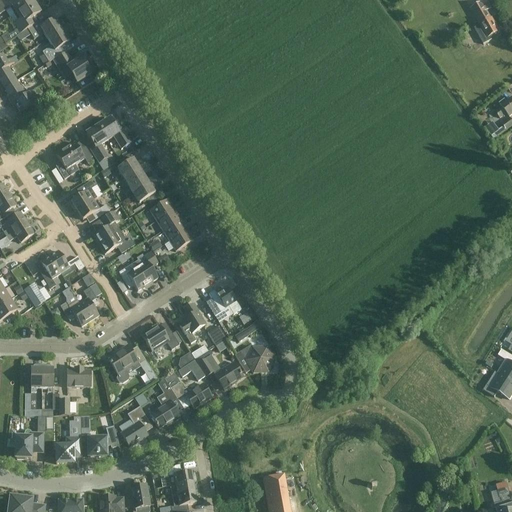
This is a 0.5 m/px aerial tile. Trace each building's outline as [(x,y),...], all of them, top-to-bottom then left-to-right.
[(16,13),(33,2),(32,0),(0,0),(0,14),(12,7),(16,13)] [(33,2),(16,13),(20,20),(15,24),(18,29),(13,32),(16,37),(17,37),(17,36),(28,30),(33,26),(30,21),(41,14),(33,2)] [(471,10),(479,26),(474,29),(483,46),(492,41),(491,38),(499,33),(492,19),(488,21),(483,14),(490,9),(486,2),(471,10)] [(33,26),(28,30),(30,34),(34,40),(43,34),(47,40),(62,31),(55,20),(44,28),(40,22),(33,26)] [(69,43),(62,31),(47,40),(52,47),(42,53),(44,56),(39,59),(44,67),(63,55),(60,49),(69,43)] [(8,35),(1,39),(5,45),(12,41),(11,40),(9,36),(8,35)] [(90,77),(90,76),(80,61),(73,65),(66,55),(55,62),(65,79),(72,75),(78,84),(82,91),(94,83),(90,77)] [(0,75),(9,69),(8,68),(19,61),(16,57),(6,63),(2,56),(0,57),(0,75)] [(17,82),(9,69),(0,75),(0,82),(4,89),(17,82)] [(10,103),(24,94),(17,82),(4,89),(9,97),(7,98),(10,103)] [(24,94),(10,103),(14,109),(16,107),(20,114),(34,105),(30,99),(35,96),(32,91),(26,95),(24,94)] [(511,100),(508,104),(505,100),(499,104),(502,108),(503,110),(496,115),(501,120),(507,115),(510,119),(511,116),(511,100)] [(511,120),(511,119),(502,126),(503,128),(500,131),(492,122),(484,128),(494,141),(506,131),(506,132),(511,127),(511,120)] [(98,128),(106,142),(113,138),(121,150),(131,144),(123,131),(119,134),(110,120),(98,128)] [(100,146),(106,142),(98,128),(86,135),(95,149),(91,151),(99,164),(108,158),(100,146)] [(71,145),(64,149),(76,167),(85,161),(88,166),(93,162),(91,159),(92,159),(86,150),(80,154),(75,145),(72,147),(71,145)] [(61,165),(56,169),(64,181),(70,178),(66,173),(76,167),(64,149),(59,153),(60,155),(56,157),(61,165)] [(117,170),(123,178),(145,164),(143,160),(136,165),(133,160),(117,170)] [(123,178),(128,187),(144,177),(141,173),(148,168),(145,164),(123,178)] [(107,170),(100,174),(104,179),(110,175),(107,170)] [(144,177),(128,187),(134,195),(156,181),(153,177),(147,181),(144,177)] [(159,186),(156,181),(134,195),(139,204),(155,194),(152,190),(159,186)] [(93,201),(93,202),(97,199),(92,190),(94,189),(91,183),(77,191),(80,198),(71,204),(76,212),(93,201)] [(0,202),(9,197),(2,186),(0,187),(0,202)] [(16,207),(9,197),(0,202),(0,211),(2,216),(16,207)] [(149,212),(156,222),(174,210),(168,200),(149,212)] [(93,201),(76,212),(82,221),(94,214),(98,220),(109,213),(106,207),(99,211),(93,202),(93,201)] [(156,222),(162,232),(181,221),(174,210),(156,222)] [(120,233),(114,224),(118,221),(113,213),(100,221),(105,229),(93,237),(99,246),(116,235),(120,233)] [(6,239),(27,225),(20,215),(7,223),(11,229),(3,234),(6,239)] [(162,232),(169,242),(187,231),(181,221),(162,232)] [(27,225),(6,239),(9,243),(17,238),(20,245),(34,236),(27,225)] [(194,241),(187,231),(169,242),(175,253),(194,241)] [(116,235),(99,246),(105,256),(122,244),(116,235)] [(158,248),(155,242),(149,246),(153,251),(158,248)] [(127,252),(117,257),(121,264),(131,259),(127,252)] [(49,259),(60,275),(74,266),(78,272),(84,268),(78,258),(67,266),(59,253),(49,259)] [(137,261),(133,264),(147,286),(157,280),(151,270),(158,265),(151,253),(144,258),(147,263),(141,267),(137,261)] [(163,256),(158,259),(161,265),(167,262),(163,256)] [(51,281),(60,275),(49,259),(41,264),(49,277),(44,281),(49,290),(55,287),(51,281)] [(136,292),(147,286),(133,264),(129,266),(130,267),(119,274),(129,290),(133,287),(136,292)] [(89,276),(82,280),(88,289),(95,284),(89,276)] [(120,282),(116,284),(119,289),(122,293),(122,294),(126,291),(120,282)] [(34,285),(24,292),(36,310),(46,304),(34,285)] [(19,289),(14,292),(17,297),(18,296),(22,293),(19,289)] [(222,292),(220,289),(209,296),(221,314),(229,309),(233,316),(241,311),(227,289),(222,292)] [(0,307),(10,300),(4,290),(0,292),(0,307)] [(88,299),(79,305),(90,323),(99,317),(93,308),(98,305),(89,290),(83,293),(88,299)] [(22,293),(18,296),(22,302),(27,299),(23,293),(22,293)] [(10,300),(0,307),(0,321),(17,311),(10,300)] [(81,328),(90,323),(79,305),(77,302),(69,308),(66,304),(60,308),(70,323),(76,319),(81,328)] [(199,314),(194,306),(184,312),(188,319),(183,322),(184,323),(179,327),(185,337),(186,336),(187,338),(186,338),(191,345),(196,342),(191,335),(206,326),(198,315),(199,314)] [(57,310),(51,313),(54,320),(60,316),(57,310)] [(165,337),(159,327),(142,338),(152,354),(166,345),(171,352),(179,347),(170,333),(165,337)] [(227,341),(218,328),(207,335),(216,348),(227,341)] [(248,338),(244,331),(235,337),(239,344),(248,338)] [(138,364),(128,348),(114,356),(115,358),(108,362),(118,377),(116,380),(119,384),(123,385),(128,382),(129,378),(126,372),(138,364)] [(275,361),(267,348),(252,349),(246,360),(241,353),(234,357),(246,375),(251,372),(253,375),(261,374),(261,372),(269,372),(275,361)] [(191,356),(195,361),(201,357),(198,352),(191,356)] [(212,354),(211,352),(195,362),(198,365),(197,365),(206,379),(213,374),(224,392),(236,384),(236,383),(243,379),(234,364),(221,372),(220,370),(219,371),(210,357),(212,356),(212,354)] [(506,361),(497,375),(499,376),(499,375),(511,383),(511,357),(507,354),(504,359),(506,361)] [(194,362),(189,355),(182,360),(187,366),(194,362)] [(143,361),(138,364),(140,368),(150,384),(156,381),(143,361)] [(191,372),(198,382),(204,378),(194,362),(187,366),(178,373),(182,379),(191,372)] [(33,370),(31,370),(30,394),(36,394),(36,391),(36,390),(41,390),(41,366),(35,366),(33,368),(33,370)] [(41,366),(41,390),(47,390),(47,394),(53,395),(53,371),(51,371),(51,367),(49,366),(41,366)] [(83,370),(74,370),(74,372),(67,372),(66,389),(90,389),(90,372),(82,372),(83,370)] [(487,386),(484,392),(494,398),(497,393),(510,401),(511,396),(511,383),(499,375),(499,376),(491,389),(487,386)] [(164,381),(158,385),(164,395),(157,400),(162,407),(149,415),(159,430),(166,426),(167,427),(180,419),(170,402),(175,399),(176,398),(170,390),(164,381)] [(176,398),(175,399),(177,402),(185,397),(193,410),(211,399),(203,385),(190,394),(187,389),(184,391),(180,384),(170,390),(176,398)] [(142,394),(134,400),(136,404),(145,398),(142,394)] [(114,398),(110,406),(117,409),(120,401),(114,398)] [(58,401),(58,411),(59,411),(59,418),(70,418),(70,401),(59,401),(58,401)] [(146,419),(139,408),(127,416),(134,427),(121,435),(129,449),(147,437),(138,424),(146,419)] [(65,447),(55,447),(56,465),(66,465),(66,463),(73,463),(73,459),(81,459),(81,438),(80,419),(74,419),(74,423),(69,423),(70,439),(65,439),(65,447)] [(105,429),(112,427),(110,419),(103,421),(105,429)] [(119,448),(114,428),(106,430),(108,439),(106,440),(106,439),(87,440),(88,458),(106,458),(106,448),(110,447),(111,450),(119,448)] [(30,432),(28,431),(26,432),(25,433),(24,433),(24,434),(24,439),(15,438),(15,459),(17,459),(16,461),(24,461),(24,459),(30,460),(31,454),(42,454),(43,435),(37,434),(31,434),(31,433),(30,432)] [(170,487),(192,483),(190,473),(173,476),(173,477),(168,478),(170,487)] [(263,481),(267,505),(268,511),(289,511),(283,477),(263,481)] [(172,497),(194,493),(192,483),(170,487),(172,497)] [(511,511),(511,502),(506,483),(496,486),(500,500),(501,500),(502,503),(494,506),(496,511),(511,511)] [(149,511),(149,508),(145,487),(131,489),(134,510),(135,510),(135,511),(149,511)] [(171,509),(171,511),(188,511),(187,506),(196,504),(194,493),(172,497),(174,508),(171,509)] [(32,500),(10,497),(7,511),(43,511),(45,507),(32,505),(32,500)] [(115,498),(99,499),(99,511),(123,511),(122,500),(115,500),(115,498)] [(445,511),(448,505),(440,501),(434,511),(445,511)] [(82,511),(82,502),(58,503),(58,511),(82,511)]
